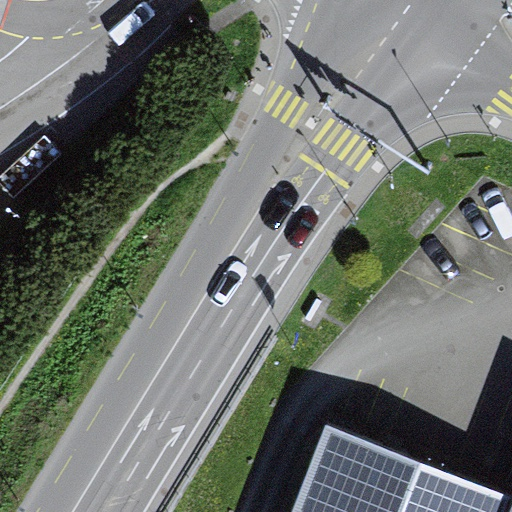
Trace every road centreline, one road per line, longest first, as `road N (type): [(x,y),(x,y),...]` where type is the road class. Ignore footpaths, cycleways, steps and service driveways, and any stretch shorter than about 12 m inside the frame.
road 1 (secondary): [(419,0),(287,186),(80,511)]
road 2 (unknown): [(310,511),(511,228)]
